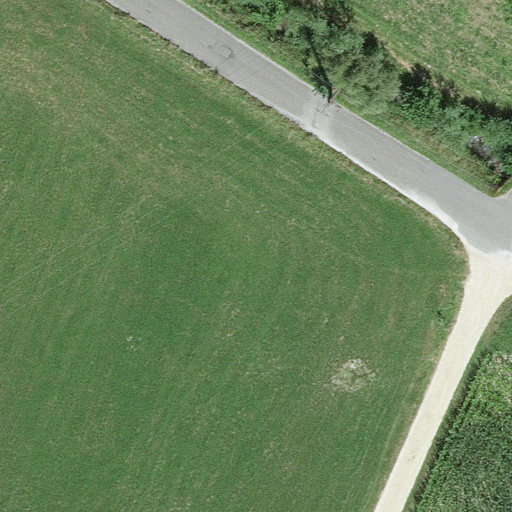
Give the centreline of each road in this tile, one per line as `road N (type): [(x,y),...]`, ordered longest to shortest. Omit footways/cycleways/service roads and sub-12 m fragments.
road 1 (unclassified): [(511,234),(150,0)]
road 2 (track): [(390,511),(511,235)]
